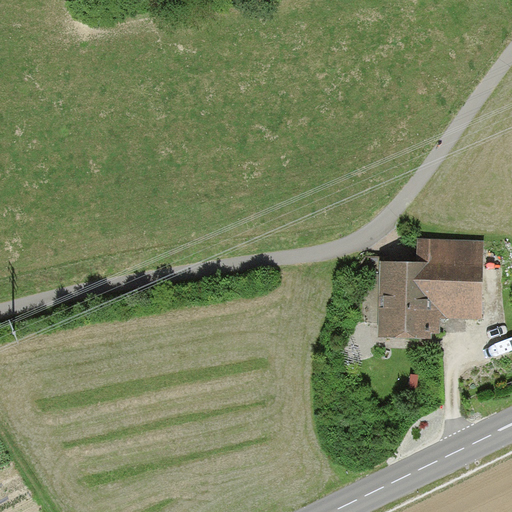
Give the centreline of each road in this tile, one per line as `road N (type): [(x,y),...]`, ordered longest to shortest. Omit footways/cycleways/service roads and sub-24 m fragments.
road 1 (track): [(511,54),(394,214),(367,235),(316,253),(0,310)]
road 2 (tertiary): [(511,423),(330,511)]
